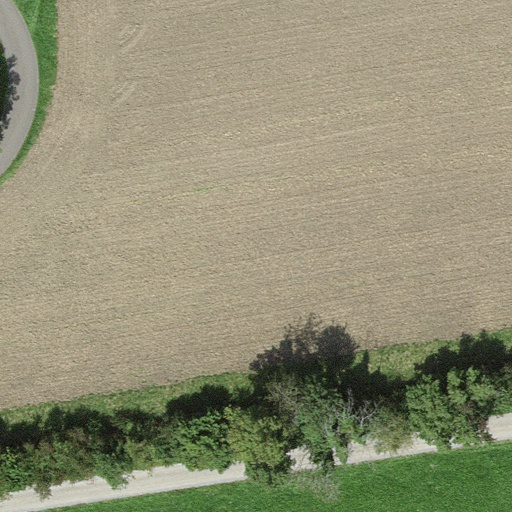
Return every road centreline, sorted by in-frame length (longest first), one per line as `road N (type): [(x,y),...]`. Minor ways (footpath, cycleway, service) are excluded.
road 1 (track): [(511,427),(0,504)]
road 2 (track): [(0,156),(21,120),(22,45),(0,2)]
